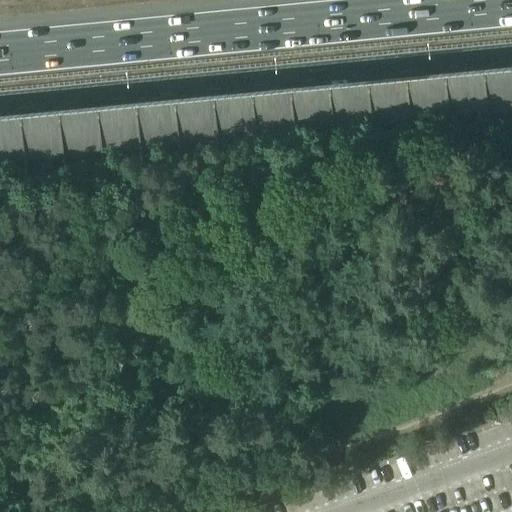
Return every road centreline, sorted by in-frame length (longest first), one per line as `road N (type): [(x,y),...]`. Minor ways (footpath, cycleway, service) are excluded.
road 1 (motorway): [(511,5),(0,54)]
road 2 (motorway): [(0,121),(511,72)]
